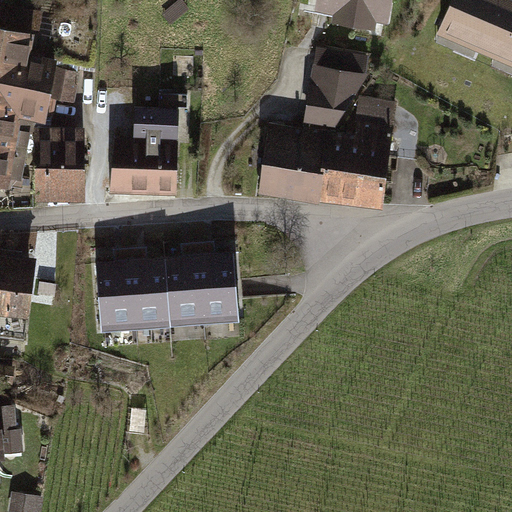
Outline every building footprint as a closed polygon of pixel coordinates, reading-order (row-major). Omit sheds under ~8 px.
[(64,0),(64,25),(31,34),(27,56),(56,61),(49,97),(73,100),(80,65),(97,68),(98,0),(64,0)] [(322,14),(323,7),(322,7),(322,0),(310,0),(309,12),(322,14)] [(389,0),(322,0),(322,7),(323,7),(340,10),(338,17),(374,23),(375,16),(386,18),(389,0)] [(511,0),(454,0),(438,39),(457,47),(461,36),(499,53),(495,63),(511,70),(511,0)] [(0,5),(0,108),(38,115),(46,116),(49,97),(56,61),(27,56),(31,34),(35,12),(0,5)] [(320,50),(317,67),(365,75),(368,59),(320,50)] [(336,123),(365,75),(317,67),(309,118),(336,123)] [(116,142),(112,187),(176,190),(179,143),(173,143),(173,136),(181,137),(181,106),(189,106),(189,94),(161,94),(161,107),(136,107),(134,142),(116,142)] [(362,106),(360,127),(393,131),(395,110),(362,106)] [(35,133),(38,115),(0,108),(0,177),(4,178),(5,174),(10,175),(8,187),(23,190),(25,177),(21,176),(29,132),(35,133)] [(328,133),(320,195),(383,200),(393,131),(360,127),(358,138),(328,133)] [(263,187),(320,195),(328,133),(306,130),(306,134),(271,129),(263,187)] [(36,166),(82,165),(81,130),(64,130),(64,139),(53,139),(53,130),(36,131),(36,166)] [(82,165),(36,166),(37,190),(82,189),(82,165)] [(171,318),(205,315),(200,241),(189,242),(190,255),(166,257),(171,318)] [(205,315),(240,313),(235,251),(210,253),(209,241),(200,241),(205,315)] [(136,321),(171,318),(166,257),(140,259),(139,246),(131,247),(136,321)] [(102,323),(136,321),(131,247),(121,247),(122,260),(97,262),(102,323)] [(0,284),(27,287),(30,263),(14,261),(14,255),(0,253),(0,284)] [(27,287),(0,284),(0,333),(25,337),(28,310),(24,309),(27,287)] [(14,407),(0,408),(0,430),(2,431),(3,450),(22,449),(21,430),(15,431),(14,407)] [(21,511),(39,511),(42,498),(16,494),(13,510),(21,511)]
